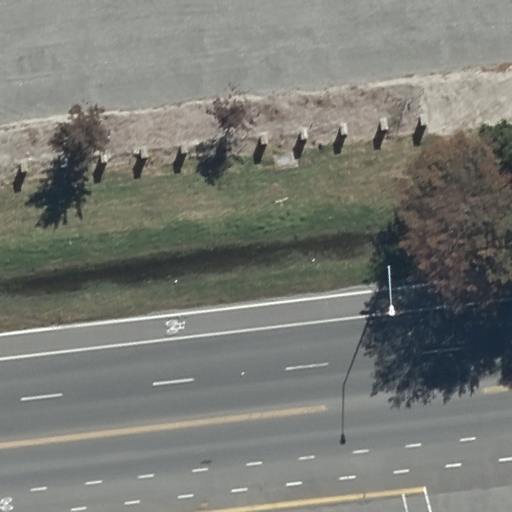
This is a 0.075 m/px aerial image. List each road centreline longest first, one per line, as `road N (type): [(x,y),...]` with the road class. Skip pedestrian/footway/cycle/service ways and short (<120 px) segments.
road 1 (secondary): [(372,401),(0,445)]
road 2 (secondary): [(372,401),(511,384)]
